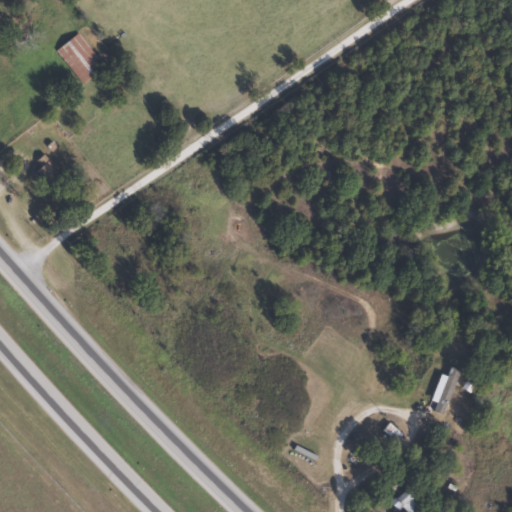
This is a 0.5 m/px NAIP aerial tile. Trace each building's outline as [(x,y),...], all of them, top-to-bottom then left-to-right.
[(102,66),(76,33),(54,50),(80,83),(102,66)] [(0,98),(0,111),(19,99),(13,90),(0,98)] [(35,159),(40,168),(32,172),(42,189),(61,178),(46,153),(35,159)] [(458,369),(450,368),(449,376),(438,374),(432,403),(449,407),(458,369)] [(462,388),(469,393),(477,382),(470,377),(462,388)] [(400,434),(388,424),(383,430),(394,440),(400,434)] [(407,506),(416,499),(409,490),(391,503),(398,511),(407,506)]
